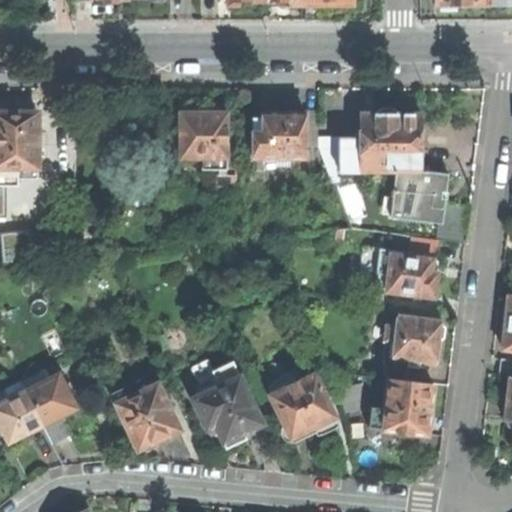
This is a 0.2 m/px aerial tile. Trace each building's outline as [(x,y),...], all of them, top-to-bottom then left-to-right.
[(475,5),(491,5),(491,0),(440,0),(441,6),(446,5),(447,7),(450,11),(459,11),(463,7),(463,5),(475,5)] [(1,178),(17,178),(17,169),(35,168),(35,148),(37,148),(37,132),(35,132),(35,113),(28,113),(28,111),(23,107),(15,107),(10,111),(10,113),(2,113),(0,113),(0,168),(1,168),(1,178)] [(195,112),(180,112),(179,157),(202,158),(202,169),(226,169),(226,112),(221,112),(221,110),(217,107),(209,107),(206,109),(206,112),(195,112)] [(359,170),(392,170),(420,170),(420,114),(407,114),(396,114),(396,112),(391,108),(379,108),(375,111),(375,114),(359,114),(359,136),(359,170)] [(282,113),(262,113),(262,117),(252,117),(252,158),(276,158),(286,158),(304,158),(305,113),(282,113)] [(325,165),(337,165),(337,136),(316,136),(316,143),(325,165)] [(337,170),(359,170),(359,136),(337,136),(337,165),(337,170)] [(337,180),(337,170),(337,165),(325,165),(330,180),(337,180)] [(35,178),(35,168),(17,169),(17,178),(35,178)] [(391,214),(436,220),(443,221),(445,204),(448,173),(432,170),(420,170),(392,170),(391,214)] [(436,220),(434,238),(440,239),(464,242),(466,226),(469,207),(445,204),(443,221),(436,220)] [(343,252),(363,255),(366,229),(344,227),(344,240),(343,252)] [(0,232),(0,264),(32,261),(30,231),(0,232)] [(410,235),(408,252),(407,257),(437,260),(440,239),(434,238),(410,235)] [(435,277),(437,260),(407,257),(408,252),(379,249),(376,274),(392,276),(390,292),(433,297),(435,277)] [(501,350),(511,351),(511,298),(508,298),(505,321),(501,350)] [(394,342),(392,359),(407,360),(419,362),(434,364),(435,353),(437,342),(439,342),(443,338),(444,329),(441,324),(439,323),(440,320),(398,315),(396,327),(386,326),(384,341),(394,342)] [(498,376),(510,378),(511,377),(511,360),(500,359),(498,376)] [(192,399),(206,430),(215,426),(226,449),(245,439),(242,433),(249,430),(261,424),(231,361),(211,371),(218,387),(192,399)] [(314,373),(269,395),(290,438),(302,432),(312,428),(316,436),(321,433),(321,434),(336,427),(335,425),(339,424),(314,373)] [(35,375),(19,383),(40,426),(59,416),(64,414),(75,409),(58,375),(40,384),(35,375)] [(432,384),(388,379),(384,409),(382,430),(397,432),(397,435),(411,437),(411,433),(426,435),(429,410),(432,384)] [(40,426),(19,383),(3,391),(7,400),(0,403),(0,430),(6,443),(22,435),(40,426)] [(126,387),(110,394),(137,451),(140,449),(146,452),(155,447),(156,442),(164,438),(178,431),(170,413),(171,413),(165,399),(163,400),(156,385),(130,396),(126,387)] [(368,428),(382,430),(384,409),(371,408),(368,428)] [(68,435),(59,416),(40,426),(50,444),(68,435)]
